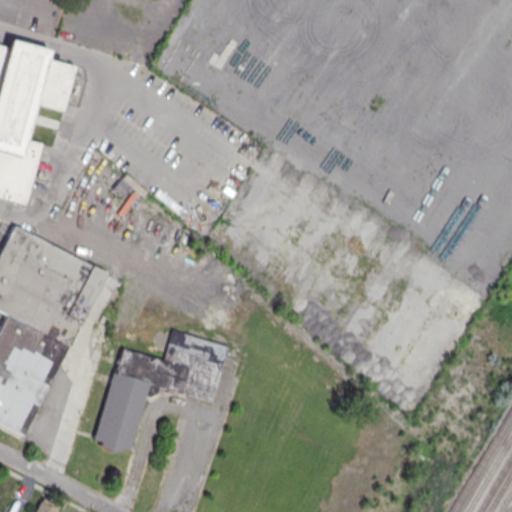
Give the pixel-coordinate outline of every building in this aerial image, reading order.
[(0,44),(8,47),(9,41),(44,50),(41,57),(74,66),(59,111),(27,101),(19,138),(41,144),(23,203),(0,196),(0,44)] [(122,197),(133,183),(122,174),(111,189),(122,197)] [(0,310),(0,247),(12,224),(104,273),(19,433),(0,422),(0,327),(7,314),(0,310)] [(91,439),(120,347),(162,360),(171,329),(227,346),(211,402),(157,386),(155,392),(148,395),(143,394),(128,449),(91,439)] [(55,511),(58,506),(40,498),(33,511),(55,511)]
